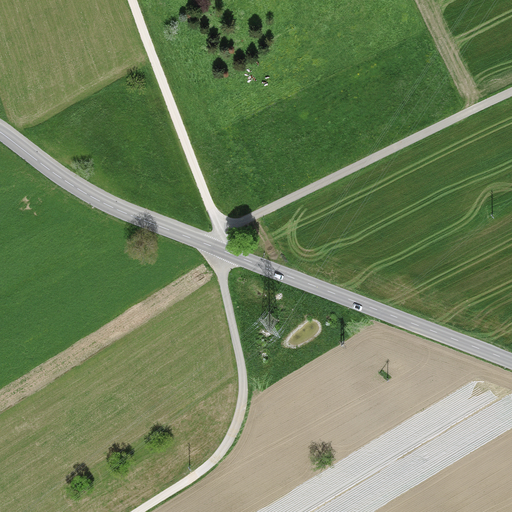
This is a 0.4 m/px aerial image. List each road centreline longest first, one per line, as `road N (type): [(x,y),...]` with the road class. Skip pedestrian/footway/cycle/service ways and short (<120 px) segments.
road 1 (track): [(137,511),(223,448),(241,406),(217,248),(221,229),(511,92)]
road 2 (tertiary): [(0,131),(105,203),(511,361)]
road 3 (track): [(221,229),(131,0)]
